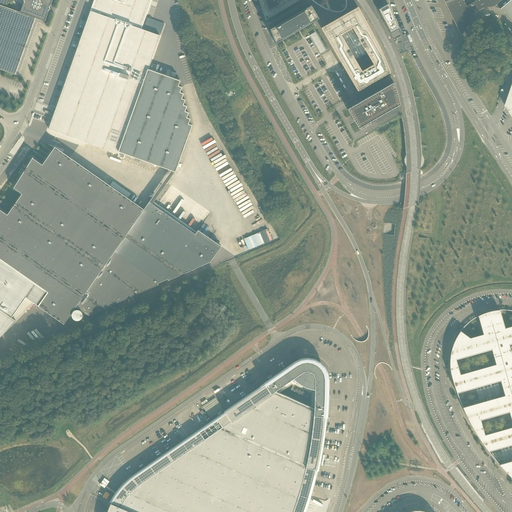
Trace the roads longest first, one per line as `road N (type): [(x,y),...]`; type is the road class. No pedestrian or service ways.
road 1 (unclassified): [(99,472),(302,334),(332,337),(352,358),(350,415)]
road 2 (unclassified): [(93,473),(292,330),(333,330),(361,369)]
road 3 (unclassified): [(511,291),(457,303),(432,327),(422,351),(436,426),(499,511)]
road 4 (secondary): [(314,172),(368,280),(373,353),(362,422)]
road 5 (unclassified): [(249,0),(287,91),(343,180)]
road 6 (secondary): [(230,0),(256,72),(314,172)]
road 7 (unclassified): [(511,153),(422,0)]
road 8 (unclassified): [(455,134),(395,0)]
road 9 (unclassified): [(343,180),(374,193),(418,186),(446,163),(455,134)]
road 10 (unclassified): [(16,127),(65,0)]
road 11 (unclassified): [(470,511),(445,486),(424,478),(387,486),(360,511)]
road 12 (secondary): [(511,182),(444,77)]
